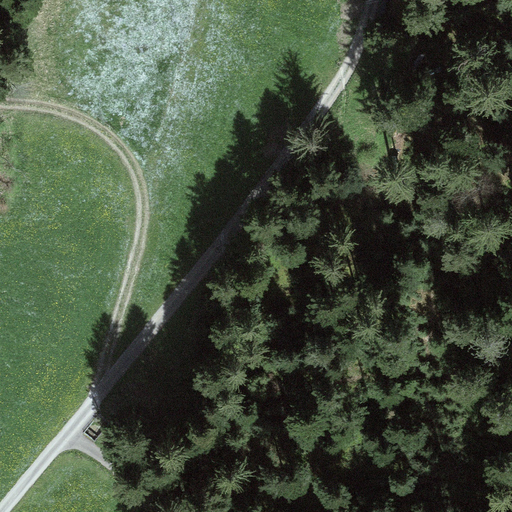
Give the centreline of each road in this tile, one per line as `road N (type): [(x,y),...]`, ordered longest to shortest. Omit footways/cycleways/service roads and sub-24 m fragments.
road 1 (track): [(375,0),(273,201),(0,511)]
road 2 (track): [(0,106),(39,107),(113,140),(137,166),(147,195),(147,225),(100,397)]
